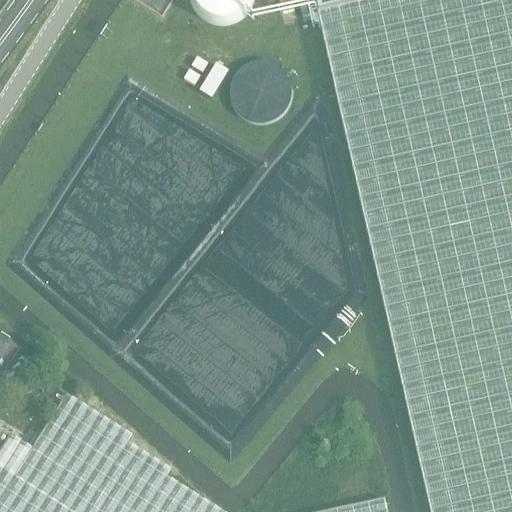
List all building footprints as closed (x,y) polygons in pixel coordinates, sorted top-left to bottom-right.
[(278,0),(283,15),(294,12),(291,0),(278,0)] [(311,0),(298,0),(304,19),(316,16),(311,0)] [(319,0),(323,16),(393,0),(319,0)] [(511,511),(511,0),(393,0),(323,16),(433,511),(511,511)] [(0,376),(16,351),(13,350),(0,341),(0,376)]
